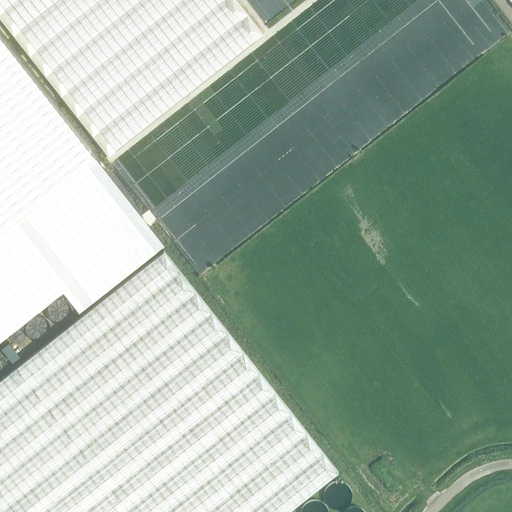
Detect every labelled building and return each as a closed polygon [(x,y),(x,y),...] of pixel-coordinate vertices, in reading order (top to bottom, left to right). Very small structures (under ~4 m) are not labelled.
[(237,0),(0,0),(0,16),(109,155),(264,33),(237,0)] [(0,232),(95,157),(67,121),(7,45),(0,36),(0,232)] [(287,511),(338,472),(163,250),(0,379),(0,511),(287,511)] [(9,342),(2,347),(13,362),(20,356),(9,342)] [(350,495),(350,494),(350,492),(349,490),(348,488),(347,485),(344,484),(343,482),(340,481),(338,481),(335,481),(332,482),(330,483),(327,485),(325,487),(324,490),(323,494),(324,496),(324,499),(325,501),(327,504),(329,505),(331,507),(334,507),(336,508),(339,507),(342,507),(345,505),(346,504),(348,501),(349,499),(350,495)] [(327,511),(327,509),(326,507),(325,505),(324,502),(322,501),(320,500),(317,499),(315,499),(313,499),(311,500),(309,501),(307,502),(305,504),(304,506),(303,509),(303,511),(327,511)]
